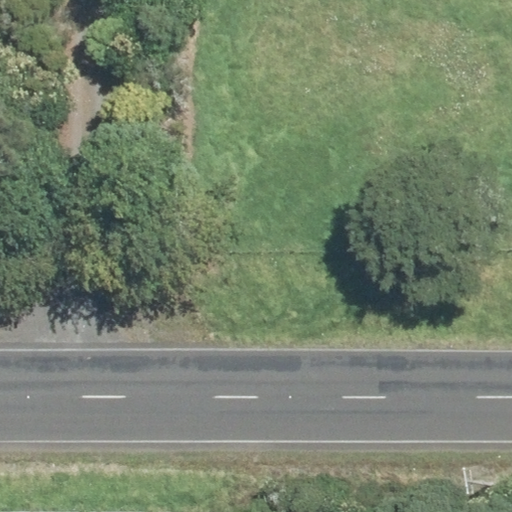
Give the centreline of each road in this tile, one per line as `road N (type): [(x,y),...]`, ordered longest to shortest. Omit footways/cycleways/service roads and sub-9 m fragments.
road 1 (tertiary): [(511,399),(0,398)]
road 2 (unknown): [(65,398),(78,0)]
